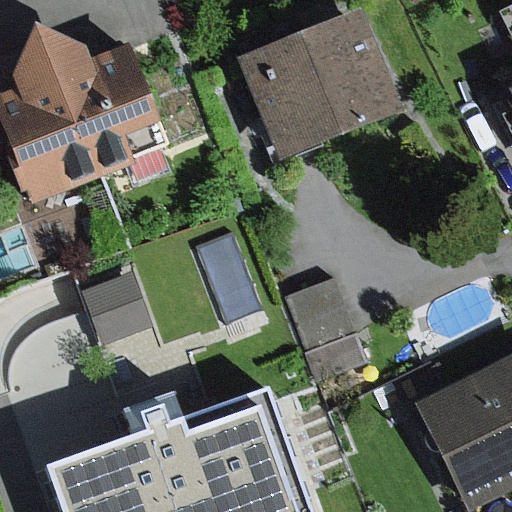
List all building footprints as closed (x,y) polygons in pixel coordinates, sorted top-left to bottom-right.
[(357,20),(232,65),(269,166),(394,121),(357,20)] [(19,27),(0,30),(0,149),(17,209),(159,153),(121,53),(86,62),(69,50),(19,27)] [(511,87),(496,95),(511,129),(511,87)] [(242,231),(206,244),(234,320),(270,307),(242,231)] [(114,272),(73,287),(90,335),(131,320),(114,272)] [(339,284),(292,302),(323,384),(370,366),(339,284)] [(511,353),(403,405),(453,509),(511,480),(511,353)] [(123,449),(35,481),(46,511),(303,511),(260,395),(172,427),(162,400),(112,419),(123,449)]
